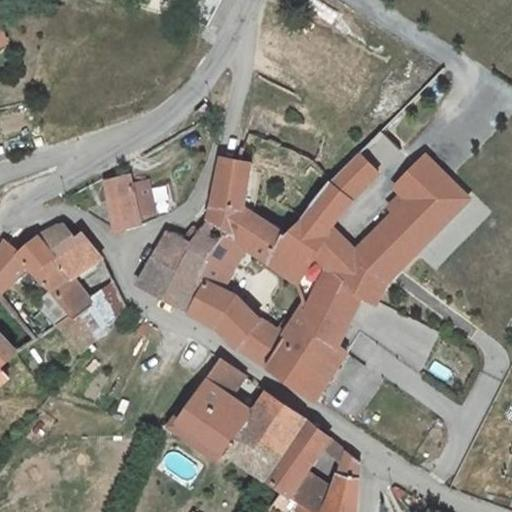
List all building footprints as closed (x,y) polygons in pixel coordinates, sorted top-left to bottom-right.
[(173,13),(179,0),(145,0),(145,1),(173,13)] [(288,0),(308,11),(313,0),(288,0)] [(0,47),(12,42),(0,15),(0,47)] [(331,183),(347,194),(348,196),(354,201),(383,173),(361,151),(331,183)] [(379,266),(366,294),(367,294),(384,305),(397,276),(474,197),(429,154),(394,189),(401,195),(389,207),(392,211),(358,247),(379,266)] [(253,161),(223,155),(208,216),(237,238),(225,262),(237,274),(247,246),(259,222),(262,215),(246,205),(253,161)] [(304,165),(293,158),(269,202),(294,217),(319,175),(304,165)] [(292,271),(315,244),(336,264),(366,294),(379,266),(330,220),(347,194),(319,175),(294,217),(291,223),(284,236),(271,259),(279,264),(292,271)] [(110,184),(113,192),(108,194),(114,221),(140,217),(140,214),(156,209),(148,180),(132,185),(131,178),(110,184)] [(262,215),(259,222),(284,236),(291,223),(294,217),(269,202),(262,215)] [(216,321),(227,298),(237,274),(225,262),(237,238),(208,216),(205,222),(194,218),(187,231),(169,224),(143,281),(188,306),(216,321)] [(259,222),(247,246),(263,255),(271,259),(284,236),(259,222)] [(21,242),(53,281),(85,259),(69,236),(64,240),(41,227),(21,242)] [(0,288),(18,275),(30,300),(46,323),(73,305),(53,281),(21,242),(3,254),(0,249),(0,288)] [(356,312),(366,294),(336,264),(307,294),(325,326),(344,338),(356,312)] [(73,305),(46,323),(69,358),(113,303),(100,283),(73,305)] [(325,326),(307,294),(304,292),(298,303),(282,331),(267,358),(317,394),(346,339),(344,338),(325,326)] [(227,298),(216,321),(242,339),(254,314),(227,298)] [(4,319),(22,339),(46,323),(30,300),(4,319)] [(282,331),(254,314),(242,339),(267,358),(282,331)] [(22,339),(4,319),(0,322),(0,346),(4,351),(22,339)] [(224,412),(229,415),(245,389),(198,362),(165,426),(202,450),(194,463),(207,473),(215,460),(246,478),(281,416),(270,407),(255,432),(248,442),(218,425),(224,412)] [(260,399),(245,389),(229,415),(255,432),(270,407),(260,399)] [(267,492),(278,476),(305,493),(322,449),(281,416),(246,478),(267,492)] [(329,454),(322,449),(305,493),(326,499),(329,454)] [(294,511),(297,511),(305,493),(278,476),(267,492),(294,511)] [(324,511),(326,499),(305,493),(297,511),(324,511)]
